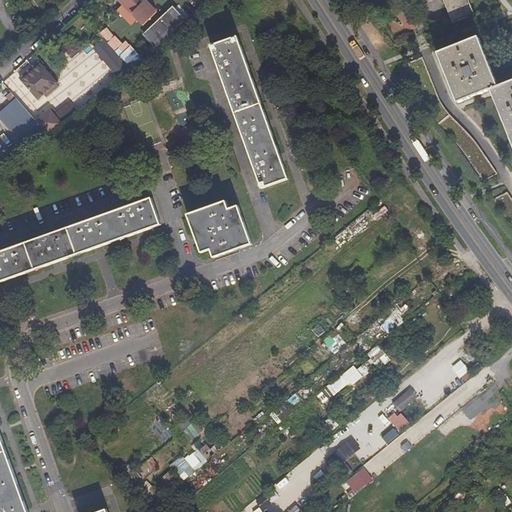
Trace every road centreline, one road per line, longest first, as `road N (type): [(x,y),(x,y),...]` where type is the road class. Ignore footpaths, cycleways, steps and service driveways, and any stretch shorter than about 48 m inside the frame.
road 1 (residential): [(65,511),(17,387),(14,351),(34,332),(273,244),(202,55)]
road 2 (secondary): [(312,0),(511,297)]
road 3 (secondary): [(511,278),(324,0)]
